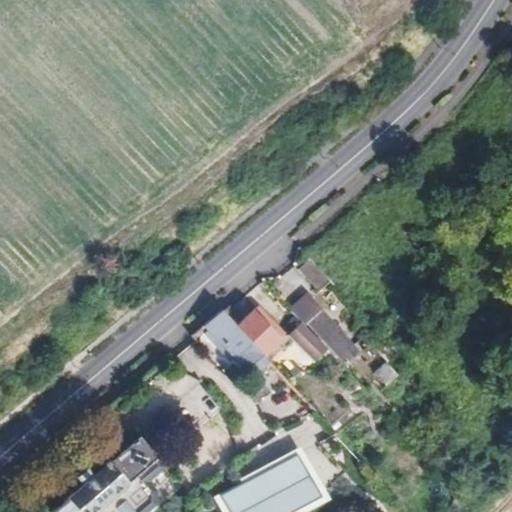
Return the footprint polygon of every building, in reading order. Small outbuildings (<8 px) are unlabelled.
[(301,328),(306,324),(344,364),(354,354),(317,314),(318,312),(303,297),(287,312),(292,318),(301,328)] [(226,316),(233,309),(228,303),(220,309),(226,316)] [(233,324),(258,353),(277,335),(252,307),(233,324)] [(226,316),(220,309),(202,324),(197,329),(205,339),(225,362),(231,357),(241,369),(258,353),(233,324),(226,316)] [(279,331),(302,357),(316,343),(301,328),(292,318),(279,331)] [(192,391),(158,422),(184,451),(218,420),(192,391)] [(262,400),(268,416),(290,409),(284,393),(262,400)] [(70,477),(77,486),(48,511),(88,511),(152,455),(134,434),(92,472),(85,463),(70,477)] [(297,450),(209,499),(215,511),(301,511),(320,502),(297,450)] [(152,455),(88,511),(138,511),(150,502),(151,489),(167,472),(152,455)]
